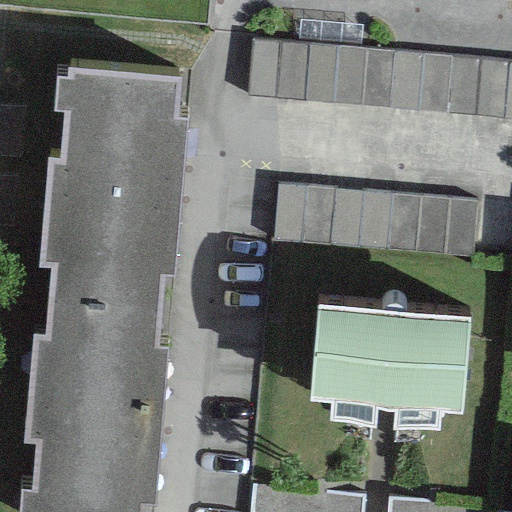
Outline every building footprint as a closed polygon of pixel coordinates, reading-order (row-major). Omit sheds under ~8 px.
[(511,59),(251,36),(246,91),(511,115),(511,59)] [(180,67),(67,58),(67,66),(56,65),(52,103),(62,104),(58,149),(46,148),(38,256),(49,257),(43,324),(31,323),(23,432),(34,432),(30,480),(20,479),(17,511),(139,511),(141,494),(153,495),(166,338),(156,338),(162,266),(174,267),(186,110),(176,109),(180,67)] [(476,198),(277,182),(272,240),(471,257),(476,198)] [(374,413),(375,394),(393,396),(392,416),(438,418),(439,399),(461,401),(469,305),(317,294),(310,390),(330,391),(328,410),(374,413)] [(363,511),(365,493),(253,485),(250,511),(363,511)] [(496,511),(498,504),(388,496),(386,511),(496,511)]
